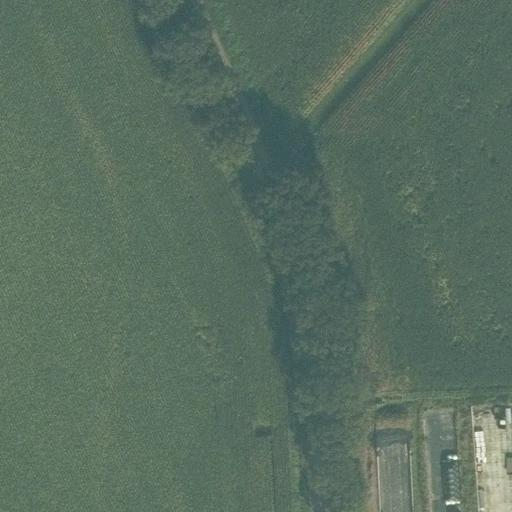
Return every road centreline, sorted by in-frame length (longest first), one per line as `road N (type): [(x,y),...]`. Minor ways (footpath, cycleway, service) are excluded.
road 1 (residential): [(320,511),(314,386),(292,254),(187,0)]
road 2 (track): [(448,0),(271,190)]
